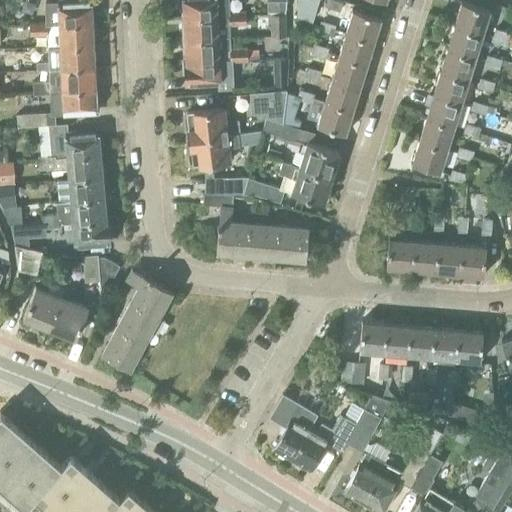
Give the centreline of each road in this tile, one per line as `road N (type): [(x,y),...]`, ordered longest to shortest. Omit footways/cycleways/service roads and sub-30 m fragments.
road 1 (residential): [(325,285),(189,276),(168,260),(155,237),(135,0)]
road 2 (residential): [(416,0),(325,285)]
road 3 (tertiary): [(229,467),(0,369)]
road 4 (residential): [(232,448),(325,285)]
road 5 (residential): [(325,285),(511,294)]
